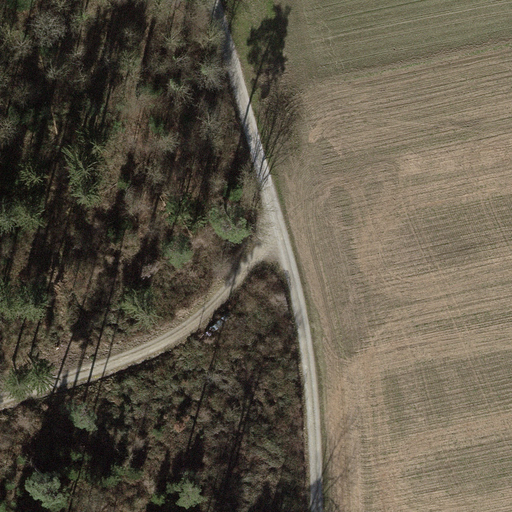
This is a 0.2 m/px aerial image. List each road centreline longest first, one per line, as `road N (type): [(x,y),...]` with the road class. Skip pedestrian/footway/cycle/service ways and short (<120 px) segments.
road 1 (track): [(210,0),(294,279),(314,378),(318,511)]
road 2 (track): [(0,400),(183,331),(266,245),(275,217)]
